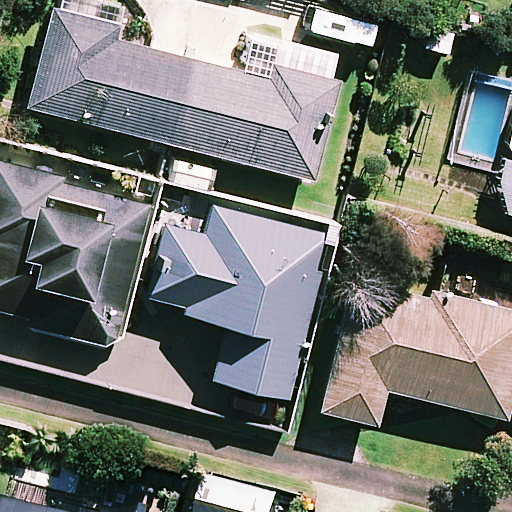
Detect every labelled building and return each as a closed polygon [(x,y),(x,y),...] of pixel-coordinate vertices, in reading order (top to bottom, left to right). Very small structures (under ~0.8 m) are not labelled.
[(205,191),(214,153),(309,177),(334,80),(266,63),(263,77),(102,36),(106,21),(47,6),(22,105),(168,141),(159,179),(205,191)] [(455,23),(421,18),(417,49),(451,54),(455,23)] [(511,211),(511,112),(489,206),(511,211)] [(60,171),(0,159),(0,308),(24,314),(22,325),(115,344),(144,200),(58,182),(60,171)] [(321,231),(207,206),(201,231),(162,222),(144,304),(223,321),(210,378),(285,395),(321,231)] [(511,391),(508,391),(511,373),(511,309),(425,289),(423,297),(368,284),(360,318),(339,313),(317,408),(372,422),(381,387),(502,416),(503,410),(511,411),(511,391)] [(275,511),(279,499),(210,481),(201,511),(275,511)]
